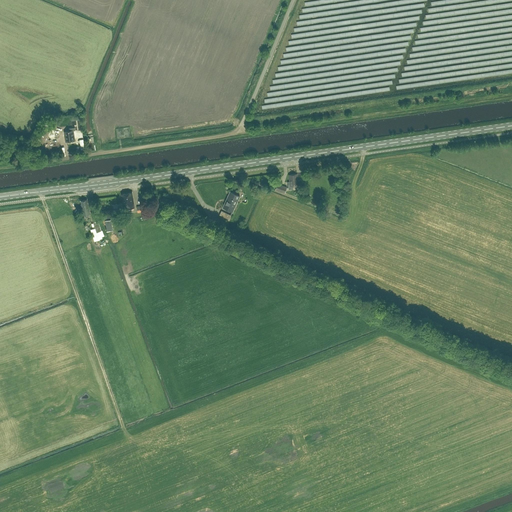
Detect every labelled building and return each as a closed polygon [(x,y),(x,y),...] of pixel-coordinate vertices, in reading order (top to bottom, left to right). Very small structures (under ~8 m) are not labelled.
[(35,140),(43,144),(54,123),(46,119),(35,140)] [(70,131),(64,132),(66,141),(75,140),(74,131),(75,130),(75,127),(69,128),(70,131)] [(298,185),(297,174),(289,175),(290,184),(288,184),(288,189),(293,189),(292,186),(298,185)] [(287,187),(277,184),(275,190),(284,193),(287,187)] [(240,196),(230,191),(223,207),(232,212),(240,196)] [(122,194),(124,208),(134,207),(131,192),(122,194)] [(81,204),(83,214),(89,213),(88,207),(86,199),(81,200),(81,204)] [(231,215),(221,211),(219,215),(229,219),(231,215)] [(96,215),(91,217),(96,232),(102,230),(96,215)]
